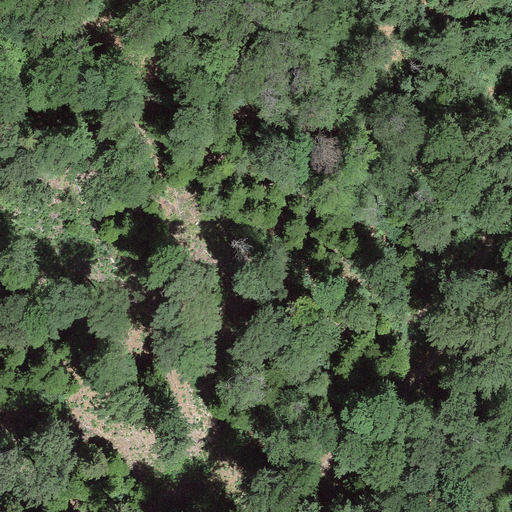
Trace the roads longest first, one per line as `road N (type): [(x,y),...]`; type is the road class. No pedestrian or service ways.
road 1 (track): [(280,511),(403,402),(433,360),(461,314),(511,174)]
road 2 (track): [(0,70),(100,24),(127,0)]
